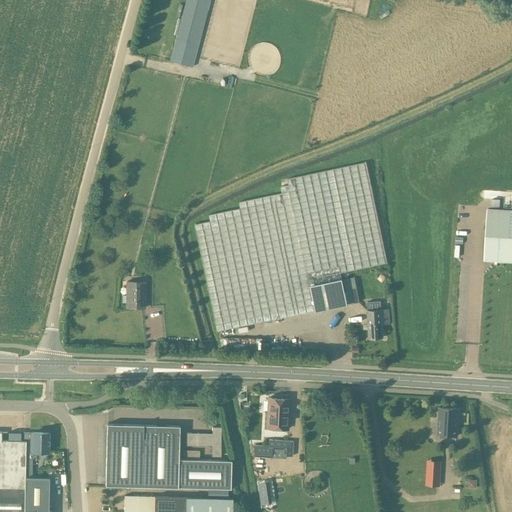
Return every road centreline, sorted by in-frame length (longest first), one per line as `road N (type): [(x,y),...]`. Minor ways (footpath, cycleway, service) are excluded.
road 1 (unclassified): [(48,363),(56,301),(135,0)]
road 2 (secondary): [(511,387),(218,371)]
road 3 (unclassified): [(77,511),(64,417),(51,407),(0,406)]
